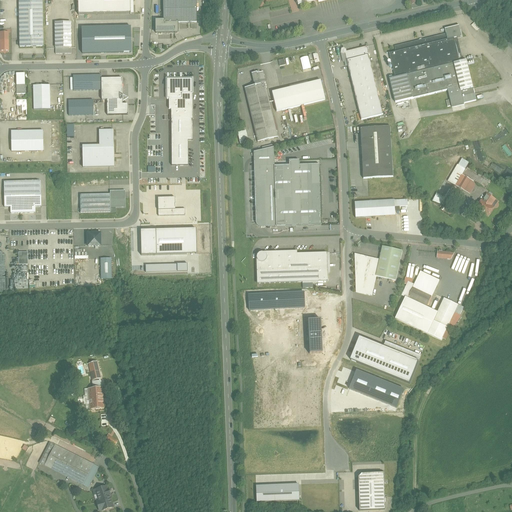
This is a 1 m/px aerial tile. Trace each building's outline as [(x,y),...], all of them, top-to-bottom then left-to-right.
[(130,0),(75,0),(76,16),(131,14),(130,0)] [(196,0),(163,0),(164,22),(164,23),(179,23),(197,23),(196,0)] [(43,8),(19,9),(20,39),(43,39),(43,8)] [(164,23),(164,22),(156,22),(156,36),(180,35),(179,23),(164,23)] [(71,23),(54,23),(56,48),(71,48),(71,23)] [(460,26),(446,30),(445,28),(447,34),(448,40),(455,39),(457,38),(462,37),(460,26)] [(131,27),(82,29),(82,54),(131,53),(131,27)] [(390,54),(395,76),(393,77),(394,79),(390,80),(396,103),(448,90),(452,106),(477,101),(467,61),(460,63),(456,43),(455,39),(448,40),(447,34),(395,47),(397,53),(390,54)] [(43,39),(20,39),(20,47),(44,46),(43,39)] [(367,47),(347,52),(346,50),(344,48),(342,49),(340,51),(341,53),(343,55),(343,56),(345,57),(346,57),(347,61),(369,56),(367,47)] [(369,56),(347,61),(361,120),(384,115),(369,56)] [(300,58),(302,70),(310,69),(308,57),(300,58)] [(257,72),(252,74),(255,86),(245,88),(258,142),(278,137),(265,84),(266,84),(263,72),(260,73),(260,71),(257,72)] [(74,91),(102,90),(101,79),(101,75),(73,76),(74,91)] [(26,76),(17,76),(17,95),(25,95),(26,76)] [(122,79),(101,79),(102,90),(102,100),(107,100),(123,100),(122,79)] [(192,79),(167,79),(167,90),(166,90),(166,94),(167,94),(167,100),(169,100),(182,99),(182,94),(192,94),(192,79)] [(321,81),(272,92),(277,112),(325,100),(321,81)] [(50,85),(33,86),(34,110),(51,110),(50,85)] [(182,99),(169,100),(169,110),(171,110),(172,166),(188,166),(188,141),(193,141),(192,94),(182,94),(182,99)] [(123,105),(123,100),(107,100),(107,116),(128,115),(128,105),(123,105)] [(94,101),(69,101),(70,117),(94,117),(94,101)] [(391,127),(361,129),(364,179),(394,177),(391,127)] [(114,167),(113,130),(99,131),(100,146),(83,146),(83,168),(114,167)] [(245,131),(238,133),(240,144),(248,142),(245,131)] [(43,133),(12,133),(12,153),(43,153),(43,133)] [(274,148),(254,152),(254,159),(255,172),(255,170),(256,169),(257,167),(259,167),(274,166),(274,148)] [(299,161),(289,161),(289,166),(274,166),(276,227),(322,225),(320,165),(300,166),(299,161)] [(274,166),(259,167),(257,167),(256,169),(255,170),(255,172),(256,222),(256,224),(258,226),(259,227),(261,227),(263,227),(267,227),(268,228),(270,228),(270,227),(272,227),(276,227),(274,166)] [(466,169),(456,186),(470,194),(476,183),(480,177),(466,169)] [(41,187),(4,187),(5,208),(11,208),(11,214),(36,213),(35,207),(41,207),(41,187)] [(444,198),(436,194),(432,201),(443,206),(441,210),(444,212),(454,192),(449,189),(444,198)] [(124,192),(110,192),(110,195),(111,208),(116,208),(116,207),(125,207),(124,192)] [(488,194),(483,201),(482,200),(477,207),(481,210),(482,209),(485,212),(484,212),(488,215),(493,208),(491,206),(496,200),(488,194)] [(110,195),(80,195),(81,213),(111,212),(111,208),(110,195)] [(158,199),(158,216),(185,216),(185,209),(175,210),(175,198),(158,199)] [(395,201),(373,202),(373,200),(370,200),(370,202),(355,203),(356,218),(374,217),(374,219),(376,219),(376,217),(396,216),(395,201)] [(195,229),(139,231),(139,256),(196,254),(195,229)] [(101,246),(100,234),(88,234),(88,247),(101,246)] [(403,251),(383,247),(380,260),(376,276),(396,281),(403,251)] [(297,252),(262,253),(259,254),(257,256),(257,258),(257,284),(328,282),(327,253),(297,254),(297,252)] [(28,253),(22,253),(22,256),(19,256),(19,259),(13,259),(13,265),(28,265),(28,253)] [(380,260),(354,254),(356,293),(367,296),(367,295),(372,296),(376,276),(380,260)] [(112,279),(111,259),(101,259),(101,279),(112,279)] [(432,297),(413,288),(409,298),(427,306),(432,297)] [(304,291),(248,294),(249,310),(305,307),(304,291)] [(438,313),(406,297),(396,319),(442,341),(447,331),(448,328),(434,322),(438,313)] [(438,313),(434,322),(448,328),(447,331),(450,332),(457,323),(464,308),(445,299),(438,313)] [(322,317),(306,318),(308,355),(324,354),(322,317)] [(384,347),(360,338),(351,361),(410,384),(419,362),(384,347)] [(384,347),(419,362),(421,356),(386,342),(384,347)] [(96,361),(89,364),(93,381),(101,379),(96,361)] [(357,369),(350,388),(396,407),(404,388),(357,369)] [(102,387),(90,388),(91,407),(104,406),(102,387)] [(72,439),(55,430),(52,436),(68,445),(72,439)] [(118,441),(108,435),(105,440),(115,445),(118,441)] [(98,468),(50,443),(40,463),(88,488),(98,468)] [(359,478),(360,511),(385,510),(383,474),(362,474),(359,478)] [(256,486),(257,502),(299,500),(299,484),(256,486)] [(106,487),(96,490),(99,501),(97,502),(100,511),(102,510),(102,511),(113,507),(109,496),(110,495),(108,490),(107,490),(106,487)]
